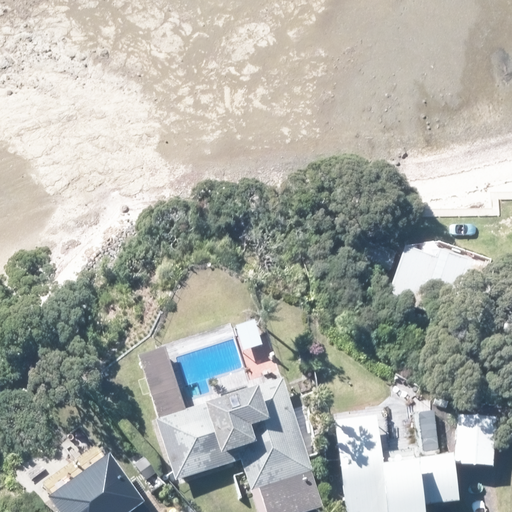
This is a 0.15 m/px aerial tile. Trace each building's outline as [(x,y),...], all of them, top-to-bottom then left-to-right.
[(486,259),(442,250),(436,284),(480,292),(486,259)] [(297,511),(315,506),(275,379),(177,410),(158,347),(132,356),(152,419),(148,420),(167,482),(235,460),(245,490),(252,488),(259,511),(297,511)] [(296,351),(299,371),(310,369),(306,350),(296,351)] [(97,377),(89,366),(77,376),(87,386),(97,377)] [(442,465),(441,455),(403,459),(402,450),(369,454),(365,417),(335,420),(325,421),(335,511),(416,511),(416,506),(446,503),(442,465)] [(449,426),(448,464),(484,466),(486,427),(449,426)] [(139,511),(138,510),(150,501),(113,453),(46,505),(51,511),(139,511)]
